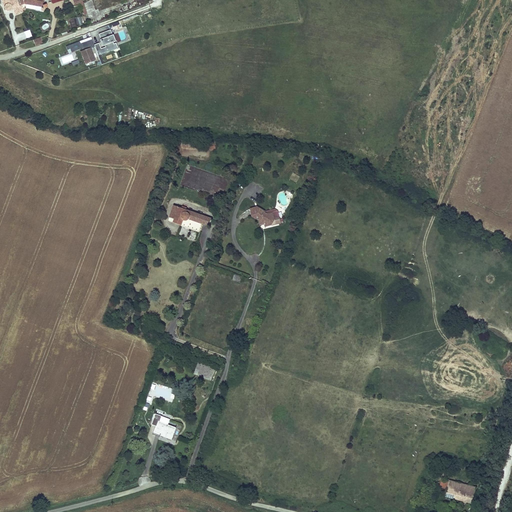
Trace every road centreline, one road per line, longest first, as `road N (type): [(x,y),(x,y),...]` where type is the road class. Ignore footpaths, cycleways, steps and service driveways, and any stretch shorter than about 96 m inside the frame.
road 1 (unclassified): [(289,511),(180,481),(52,511)]
road 2 (residential): [(0,57),(125,16)]
